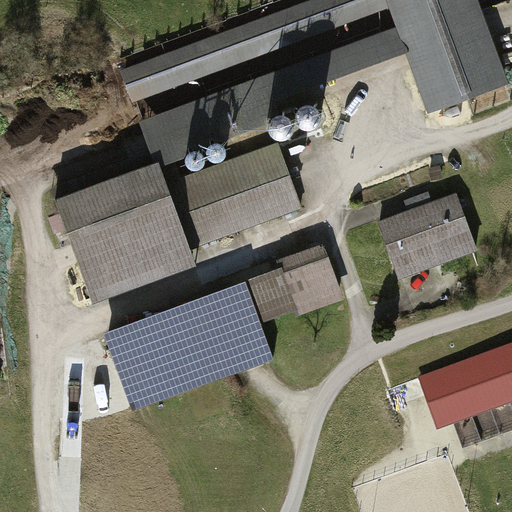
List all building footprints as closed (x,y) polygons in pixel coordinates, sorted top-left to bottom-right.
[(121,65),(153,154),(158,168),(178,161),(276,125),(269,106),(410,55),(433,118),(511,89),(511,77),(483,0),(300,0),(257,16),(166,49),(137,60),(121,65)] [(314,112),(307,113),(302,118),(301,125),(304,132),(311,135),(318,134),(323,128),(324,121),(320,115),(314,112)] [(290,119),(283,121),(278,126),(277,133),(281,139),(287,142),(294,141),(299,136),(300,129),(297,122),(290,119)] [(56,189),(98,305),(203,267),(197,253),(307,213),(282,145),(185,180),(178,161),(158,168),(153,154),(56,189)] [(229,146),(223,146),(218,149),(216,154),(217,159),(222,163),(227,164),(232,161),(235,156),(233,150),(229,146)] [(207,154),(201,154),(196,157),(194,162),(195,167),(200,171),(205,172),(210,169),(213,164),(211,158),(207,154)] [(385,224),(404,281),(486,253),(473,215),(466,196),(445,203),(437,206),(434,197),(411,205),(414,214),(385,224)] [(110,336),(139,415),(281,363),(269,329),(345,302),(325,249),(284,264),(287,272),(110,336)] [(511,345),(425,378),(441,423),(511,396),(511,345)] [(459,426),(467,447),(506,432),(497,411),(459,426)]
